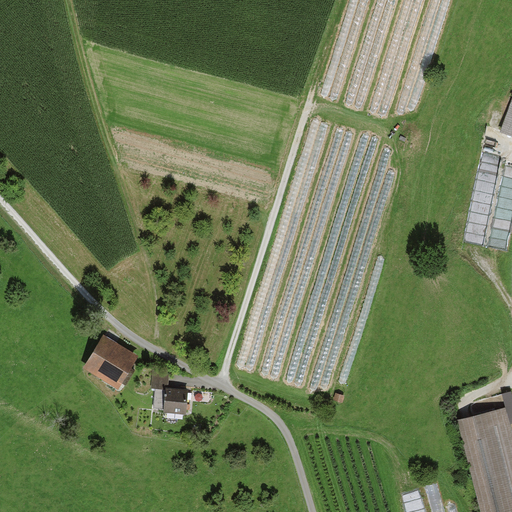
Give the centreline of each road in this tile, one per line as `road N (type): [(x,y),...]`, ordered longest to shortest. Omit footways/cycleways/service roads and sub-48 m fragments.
road 1 (track): [(222,385),(341,0)]
road 2 (track): [(65,0),(147,262),(156,351)]
road 3 (residential): [(311,511),(288,435),(267,411),(222,385)]
road 4 (track): [(0,200),(98,310)]
road 5 (track): [(222,385),(136,340),(98,310)]
